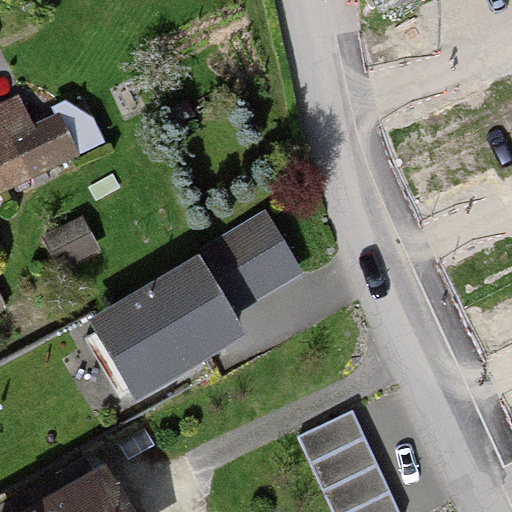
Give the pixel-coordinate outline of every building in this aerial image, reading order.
[(384,0),(389,9),(409,0),(384,0)] [(24,104),(0,116),(0,196),(3,204),(88,162),(67,120),(39,134),(24,104)] [(215,272),(241,320),(305,285),(269,218),(205,253),(215,272)] [(241,320),(215,272),(103,333),(147,411),(258,350),(241,320)] [(397,511),(354,416),(296,443),(328,511),(397,511)] [(144,511),(125,473),(45,511),(144,511)]
